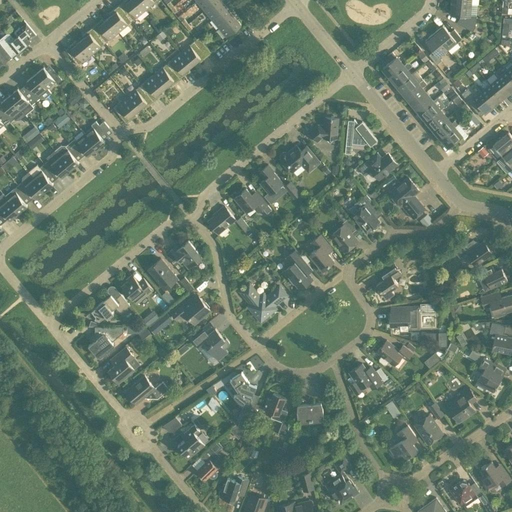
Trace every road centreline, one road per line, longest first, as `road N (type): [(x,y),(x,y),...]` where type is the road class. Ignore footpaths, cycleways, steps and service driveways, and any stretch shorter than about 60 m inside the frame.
road 1 (residential): [(295,4),(156,122),(119,130)]
road 2 (residential): [(194,220),(203,195),(350,74)]
road 3 (residential): [(255,346),(273,365),(304,373),(359,341),(371,318),(348,273)]
road 4 (residential): [(48,322),(167,225),(194,220)]
road 5 (residential): [(119,130),(107,162),(0,258)]
road 6 (residential): [(255,346),(229,313),(214,244),(194,220)]
road 7 (residential): [(348,273),(397,231),(431,231),(461,205)]
road 8 (residential): [(402,487),(511,410)]
road 9 (residential): [(130,423),(48,322)]
road 10 (residential): [(435,172),(350,74)]
road 11 (residential): [(255,346),(348,273)]
